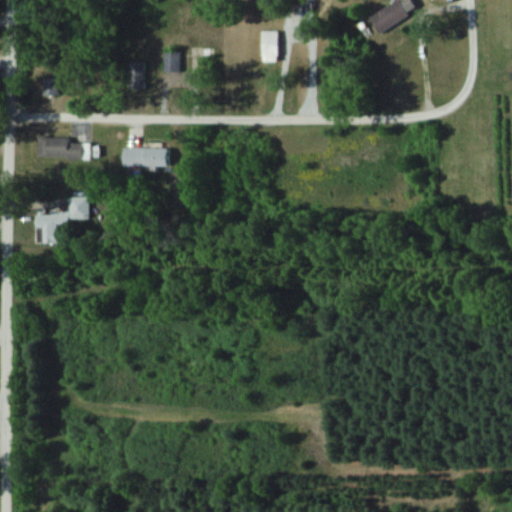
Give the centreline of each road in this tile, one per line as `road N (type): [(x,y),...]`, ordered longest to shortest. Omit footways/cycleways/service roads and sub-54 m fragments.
road 1 (residential): [(6,119),(401,119),(440,112),(459,97),(470,66),(467,0)]
road 2 (residential): [(4,511),(7,0)]
